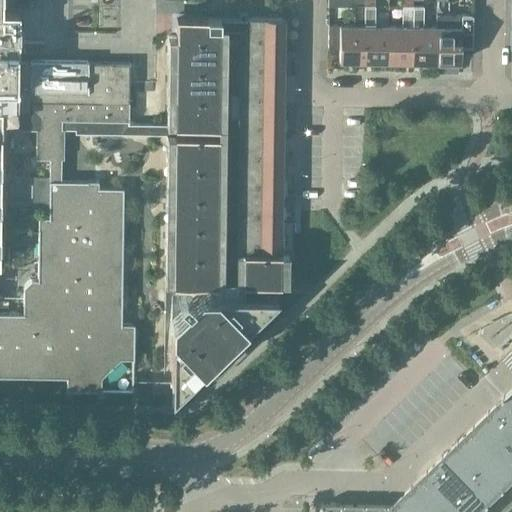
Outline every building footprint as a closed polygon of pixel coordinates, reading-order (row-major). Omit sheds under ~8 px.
[(0,0),(0,123),(0,119),(9,118),(9,128),(61,129),(61,128),(74,129),(74,132),(166,134),(166,123),(128,123),(128,120),(128,91),(115,91),(115,63),(115,62),(87,62),(87,60),(29,60),(29,61),(18,61),(18,12),(1,11),(1,0),(0,0)] [(363,60),(364,4),(353,3),(353,24),(328,24),(327,47),(338,47),(338,59),(363,60)] [(364,4),(363,60),(387,60),(387,25),(373,25),(374,4),(364,4)] [(401,25),(387,25),(387,60),(411,60),(412,5),(401,5),(401,25)] [(422,5),(412,5),(411,60),(435,61),(435,25),(422,25),(422,5)] [(19,11),(19,23),(33,23),(33,11),(19,11)] [(239,12),(238,46),(283,47),(284,17),(246,16),(246,12),(239,12)] [(435,13),(435,25),(435,61),(459,61),(460,45),(471,45),(472,14),(435,13)] [(219,29),(219,15),(195,15),(175,15),(175,35),(167,35),(166,123),(166,134),(164,280),(172,281),(222,282),(225,30),(219,29)] [(19,52),(43,53),(43,41),(38,41),(19,40),(19,52)] [(283,47),(238,46),(238,75),(283,76),(283,47)] [(283,76),(238,75),(237,104),(282,105),(283,76)] [(282,105),(237,104),(237,134),(282,134),(282,105)] [(282,134),(237,134),(237,163),(281,163),(282,134)] [(281,163),(237,163),(236,192),(281,193),(281,163)] [(130,266),(129,179),(56,180),(56,242),(97,242),(97,266),(130,266)] [(236,192),(236,221),(280,222),(281,193),(236,192)] [(280,222),(236,221),(235,250),(280,251),(280,222)] [(280,251),(235,250),(235,252),(235,261),(235,282),(280,283),(280,251)] [(171,336),(170,380),(188,380),(211,359),(216,364),(242,339),(237,333),(259,312),(259,294),(215,293),(171,336)] [(0,379),(145,381),(146,297),(0,295),(0,379)] [(511,387),(475,423),(511,461),(511,387)] [(511,481),(511,461),(475,423),(456,441),(503,490),(511,481)] [(503,490),(456,441),(441,456),(488,505),(503,490)] [(441,456),(425,471),(464,511),(480,511),(488,505),(441,456)] [(464,511),(425,471),(397,499),(409,511),(464,511)] [(355,485),(355,494),(384,495),(385,486),(355,485)] [(391,504),(344,504),(343,511),(409,511),(397,499),(391,504)] [(343,511),(344,504),(321,503),(320,511),(343,511)]
